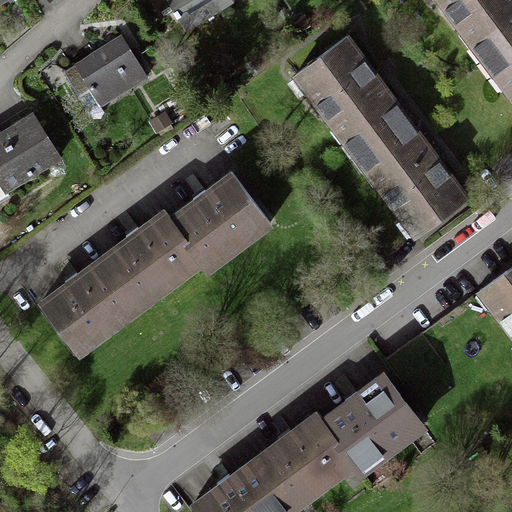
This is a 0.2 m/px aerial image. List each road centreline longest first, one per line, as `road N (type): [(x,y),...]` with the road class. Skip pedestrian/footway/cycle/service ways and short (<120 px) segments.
road 1 (residential): [(133,509),(511,228)]
road 2 (residential): [(0,275),(210,121)]
road 3 (residential): [(133,509),(0,342)]
road 4 (residential): [(0,82),(95,0)]
